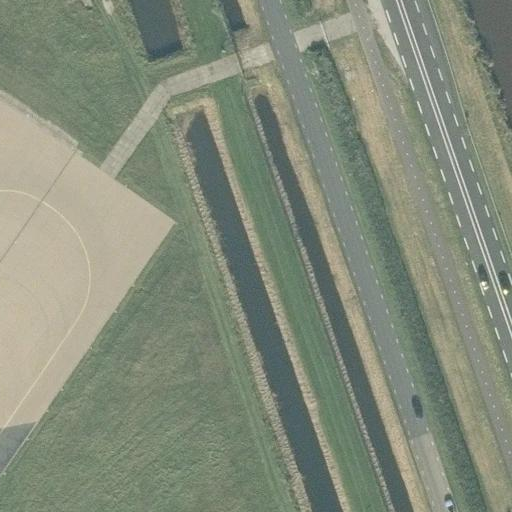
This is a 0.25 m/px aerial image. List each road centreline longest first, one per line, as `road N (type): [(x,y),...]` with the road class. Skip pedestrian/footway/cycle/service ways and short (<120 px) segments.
road 1 (unclassified): [(445,511),(268,0)]
road 2 (primary): [(511,331),(398,0)]
